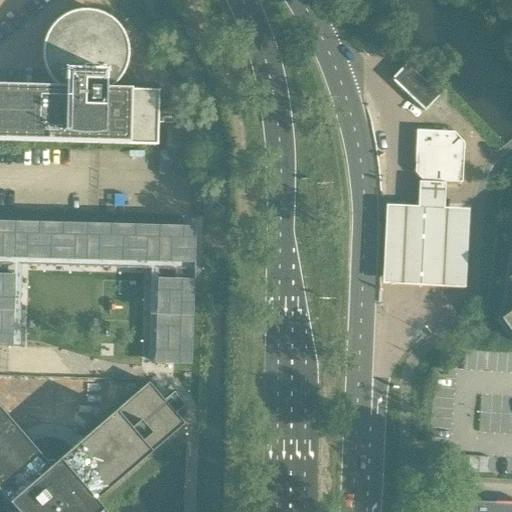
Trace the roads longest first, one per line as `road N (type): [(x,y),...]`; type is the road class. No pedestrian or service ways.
road 1 (secondary): [(353,511),(367,186),(345,94),(298,0)]
road 2 (secondary): [(242,0),(282,139),(276,511)]
